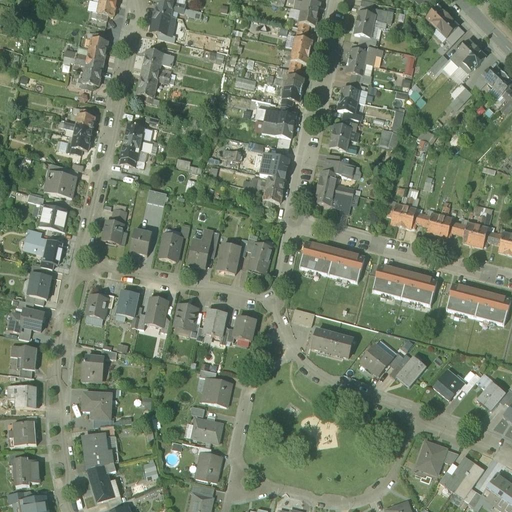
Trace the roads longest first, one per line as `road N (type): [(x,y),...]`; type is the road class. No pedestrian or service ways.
road 1 (residential): [(138,0),(83,255)]
road 2 (residential): [(80,273),(54,380),(70,511)]
road 3 (residential): [(333,0),(327,83),(318,120),(306,127),(288,212)]
road 4 (residential): [(299,221),(380,242),(404,257),(511,277)]
road 5 (residential): [(258,488),(322,505),(359,503),(394,475),(418,420)]
road 6 (residential): [(95,267),(274,301)]
road 7 (residential): [(291,354),(327,382),(418,420)]
road 8 (residential): [(291,354),(247,392),(234,454),(242,475)]
